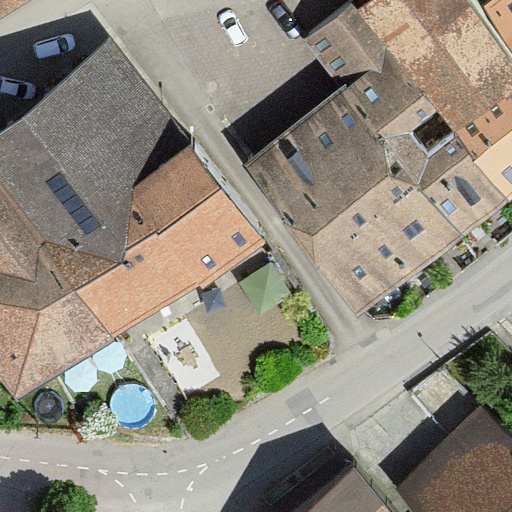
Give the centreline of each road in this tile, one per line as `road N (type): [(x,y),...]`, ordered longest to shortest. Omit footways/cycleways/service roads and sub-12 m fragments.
road 1 (residential): [(159,0),(250,163),(386,365)]
road 2 (tertiary): [(386,365),(162,490)]
road 3 (tertiary): [(162,490),(0,464)]
road 4 (tertiary): [(511,269),(386,365)]
